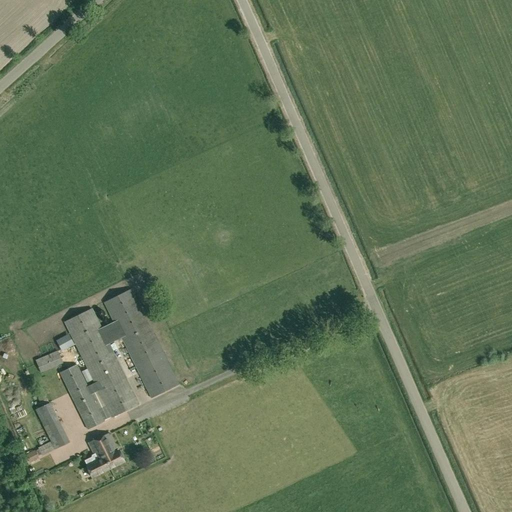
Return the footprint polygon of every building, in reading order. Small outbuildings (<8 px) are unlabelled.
[(151,399),(179,385),(132,289),(104,303),(114,322),(101,328),(92,309),(65,322),(95,384),(98,391),(112,418),(139,405),(109,344),(122,338),(151,399)] [(41,373),(56,366),(63,363),(58,351),(35,361),(37,364),(41,373)] [(98,391),(95,384),(88,387),(77,365),(60,373),(88,430),(104,422),(91,394),(98,391)] [(51,442),(38,448),(41,454),(42,456),(69,442),(60,424),(46,431),(51,442)] [(91,477),(124,461),(119,451),(117,452),(109,433),(88,443),(95,456),(85,461),(87,466),(86,467),(91,477)] [(37,455),(35,450),(25,454),(29,462),(38,458),(37,455)]
